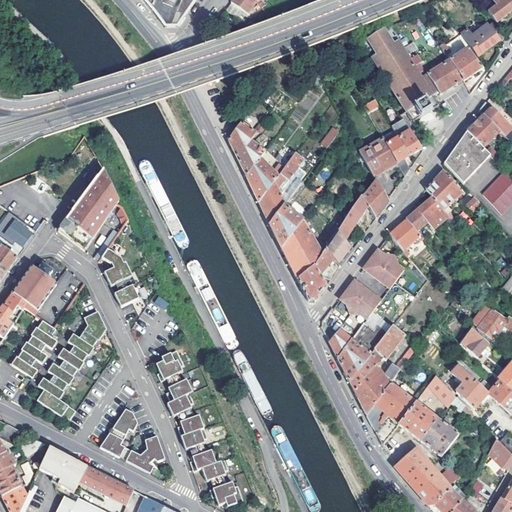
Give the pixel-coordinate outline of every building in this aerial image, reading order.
[(142,0),(148,6),(157,16),(166,28),(178,28),(197,0),(142,0)] [(241,12),(243,13),(247,16),(257,3),(254,0),(233,0),(230,5),(241,12)] [(497,22),(511,10),(511,0),(493,0),(497,6),(489,13),(497,22)] [(467,30),(461,35),(478,57),(492,47),(504,37),(493,23),(488,27),(487,26),(472,37),(467,30)] [(412,122),(413,121),(414,123),(421,119),(422,121),(424,120),(424,118),(431,114),(431,115),(434,113),(432,112),(439,107),(437,105),(439,104),(435,98),(433,98),(433,97),(422,80),(414,69),(422,64),(417,56),(409,61),(398,43),(399,42),(389,28),(362,45),(363,45),(373,61),(373,60),(408,113),(409,114),(407,115),(412,122)] [(351,58),(359,47),(354,40),(346,51),(351,58)] [(440,47),(445,56),(451,52),(445,44),(440,47)] [(460,55),(450,62),(463,81),(464,83),(482,70),(468,49),(465,52),(463,50),(459,53),(460,55)] [(337,64),(341,71),(351,58),(346,51),(337,64)] [(463,81),(450,62),(428,76),(439,93),(441,96),(461,83),(463,81)] [(439,93),(428,76),(422,80),(433,97),(439,93)] [(367,113),(379,106),(375,100),(364,107),(367,113)] [(479,112),(483,116),(498,130),(499,131),(510,141),(511,142),(511,127),(506,122),(504,124),(501,121),(503,118),(486,103),(479,112)] [(468,132),(484,148),(489,143),(490,145),(494,142),(492,140),(499,131),(498,130),(483,116),(476,125),(468,132)] [(265,124),(260,121),(255,128),(260,131),(265,124)] [(398,136),(410,157),(422,150),(405,121),(393,128),(398,136)] [(241,124),(228,142),(237,161),(246,177),(259,159),(265,151),(251,141),(255,135),(241,124)] [(320,144),(327,149),(339,131),(331,126),(320,144)] [(444,165),(464,186),(479,169),(492,155),(488,152),(484,148),(468,132),(456,149),(444,165)] [(405,160),(410,157),(398,136),(395,138),(397,141),(388,147),(399,164),(406,177),(411,170),(405,160)] [(362,154),(376,178),(399,164),(388,147),(384,140),(362,154)] [(492,155),(498,161),(501,157),(492,148),(488,152),(492,155)] [(259,159),(246,177),(252,190),(259,205),(269,191),(273,185),(279,177),(275,174),(259,159)] [(301,165),(293,159),(284,171),(280,176),(279,177),(273,185),(279,193),(288,181),(289,182),(301,165)] [(280,176),(284,171),(279,168),(275,174),(279,177),(280,176)] [(104,169),(58,231),(59,232),(60,231),(84,250),(120,201),(104,169)] [(504,213),(511,204),(511,175),(507,170),(484,194),(504,213)] [(445,172),(426,191),(433,198),(449,217),(452,215),(447,209),(463,194),(445,172)] [(364,200),(370,210),(378,221),(391,204),(390,201),(378,181),(364,200)] [(279,193),(273,185),(269,191),(259,205),(268,221),(270,225),(284,206),(286,204),(279,193)] [(314,208),(323,197),(314,191),(306,202),(308,204),(314,208)] [(454,229),(457,226),(454,222),(449,217),(433,198),(424,206),(408,221),(418,234),(426,227),(428,222),(436,230),(446,221),(454,229)] [(481,204),(475,198),(464,208),(470,215),(481,204)] [(370,210),(364,200),(340,232),(347,242),(370,210)] [(314,208),(308,204),(304,209),(309,214),(314,208)] [(303,222),(284,206),(270,225),(272,231),(281,249),(303,222)] [(122,209),(115,213),(122,224),(128,220),(122,209)] [(459,209),(452,215),(449,217),(454,222),(463,214),(459,209)] [(0,222),(0,236),(18,252),(35,233),(10,211),(0,222)] [(390,235),(405,252),(419,240),(422,242),(424,240),(418,234),(408,221),(399,228),(390,235)] [(303,222),(281,249),(294,274),(297,280),(313,267),(326,250),(324,248),(321,252),(303,222)] [(328,247),(339,232),(335,229),(332,233),(324,240),(328,247)] [(339,232),(328,247),(326,250),(313,267),(320,275),(321,273),(334,261),(335,263),(340,269),(341,267),(354,251),(347,242),(340,232),(339,232)] [(1,246),(0,247),(0,268),(6,273),(16,258),(1,246)] [(383,253),(377,249),(363,268),(390,288),(404,269),(398,265),(383,253)] [(108,250),(102,258),(111,265),(111,264),(113,269),(104,273),(111,287),(132,277),(125,263),(123,264),(121,260),(108,250)] [(394,254),(383,253),(398,265),(394,254)] [(32,267),(12,293),(27,304),(24,308),(34,316),(56,285),(47,278),(53,271),(42,264),(37,271),(32,267)] [(313,267),(297,280),(308,301),(312,302),(316,303),(326,288),(318,275),(320,275),(313,267)] [(380,301),(353,281),(340,299),(346,304),(361,315),(367,319),(380,301)] [(136,285),(114,295),(121,308),(142,298),(136,285)] [(19,308),(23,310),(24,308),(27,304),(12,293),(3,306),(13,314),(16,309),(18,310),(19,308)] [(158,296),(154,303),(165,310),(169,303),(158,296)] [(361,315),(346,304),(350,314),(361,315)] [(3,306),(0,310),(0,324),(3,327),(0,330),(0,335),(0,336),(3,338),(12,325),(9,322),(11,320),(9,319),(13,314),(3,306)] [(511,318),(510,317),(508,320),(494,311),(478,331),(492,342),(504,326),(509,330),(507,333),(511,335),(511,318)] [(106,330),(97,312),(83,319),(87,327),(79,338),(73,334),(67,342),(73,346),(69,352),(63,348),(57,356),(63,360),(59,367),(53,363),(47,371),(53,375),(49,381),(43,377),(37,385),(45,391),(38,401),(55,413),(56,411),(68,420),(75,411),(58,399),(63,392),(62,391),(67,384),(68,385),(73,377),(72,376),(77,369),(78,370),(84,362),(83,361),(87,355),(88,356),(94,348),(93,347),(97,341),(98,341),(106,330)] [(340,363),(350,383),(388,334),(369,319),(353,340),(337,359),(340,363)] [(52,329),(41,321),(36,328),(35,327),(29,335),(30,336),(26,342),(24,342),(19,349),(20,350),(16,357),(14,356),(9,364),(29,378),(35,370),(29,366),(33,360),(40,364),(45,356),(39,352),(44,345),(50,349),(55,342),(49,337),(54,330),(52,329)] [(360,403),(368,417),(392,384),(398,376),(391,371),(386,377),(377,368),(383,360),(386,362),(406,336),(393,328),(388,334),(350,383),(360,403)] [(477,358),(489,343),(472,329),(464,339),(468,342),(466,345),(468,346),(466,349),(477,358)] [(330,344),(337,359),(353,340),(340,330),(330,344)] [(178,353),(163,360),(165,363),(158,367),(162,375),(159,376),(162,384),(184,374),(182,369),(185,367),(178,353)] [(401,372),(406,365),(400,360),(395,367),(401,372)] [(500,382),(511,391),(511,364),(499,380),(500,382)] [(489,395),(490,393),(488,391),(492,386),(485,380),(480,385),(459,366),(452,375),(464,386),(457,394),(476,410),(489,395)] [(420,398),(398,427),(408,434),(421,444),(439,422),(418,407),(424,399),(427,401),(433,393),(450,408),(452,405),(457,399),(436,377),(420,398)] [(188,381),(170,391),(171,394),(168,395),(172,405),(169,406),(175,419),(193,410),(192,407),(195,405),(191,396),(194,395),(188,381)] [(490,397),(511,415),(511,391),(500,382),(490,393),(489,395),(490,397)] [(411,404),(392,384),(368,417),(375,431),(383,447),(392,436),(398,427),(420,398),(417,396),(411,404)] [(457,399),(452,405),(471,421),(475,417),(457,399)] [(125,410),(99,448),(119,458),(119,457),(125,460),(125,461),(149,474),(153,466),(152,466),(155,460),(157,462),(165,459),(157,436),(145,440),(149,450),(143,456),(120,444),(129,429),(133,431),(137,422),(132,412),(125,410)] [(182,428),(179,429),(187,452),(206,446),(205,442),(209,440),(200,418),(181,425),(182,428)] [(421,444),(441,459),(459,436),(439,422),(421,444)] [(5,424),(0,432),(0,433),(22,445),(27,436),(5,424)] [(508,433),(504,428),(495,438),(497,440),(500,442),(508,433)] [(500,442),(511,455),(511,435),(508,433),(500,442)] [(21,446),(27,459),(45,445),(34,439),(22,445),(21,446)] [(511,455),(500,442),(497,440),(487,458),(503,467),(504,465),(509,468),(511,463),(511,455)] [(87,467),(49,447),(41,466),(78,485),(79,483),(87,467)] [(425,503),(429,507),(435,506),(452,489),(432,469),(417,451),(397,467),(401,474),(425,503)] [(5,454),(0,456),(0,473),(12,468),(15,466),(13,462),(16,460),(15,458),(12,459),(8,452),(5,454)] [(195,463),(191,464),(195,474),(203,471),(208,484),(227,477),(226,474),(229,472),(226,463),(217,466),(213,453),(193,459),(195,463)] [(23,478),(27,485),(29,484),(33,475),(28,463),(22,466),(26,476),(23,478)] [(78,485),(41,466),(38,473),(59,482),(57,487),(73,494),(78,485)] [(133,491),(87,467),(79,483),(125,507),(133,491)] [(0,493),(2,497),(22,487),(12,468),(0,473),(0,493)] [(449,470),(442,476),(451,486),(458,480),(449,470)] [(511,482),(502,499),(511,505),(511,482)] [(234,484),(211,493),(214,501),(217,500),(220,508),(228,506),(229,509),(244,504),(239,488),(235,489),(234,484)] [(452,489),(462,500),(465,495),(455,485),(452,489)] [(19,511),(27,496),(22,487),(2,497),(9,511),(19,511)] [(452,511),(462,500),(452,489),(435,506),(441,511),(452,511)] [(69,511),(74,502),(62,497),(55,511),(69,511)] [(161,511),(164,507),(145,497),(137,511),(161,511)] [(74,502),(69,511),(104,511),(76,498),(74,502)] [(511,505),(502,499),(493,511),(510,511),(511,509),(511,505)] [(476,511),(462,500),(452,511),(476,511)]
